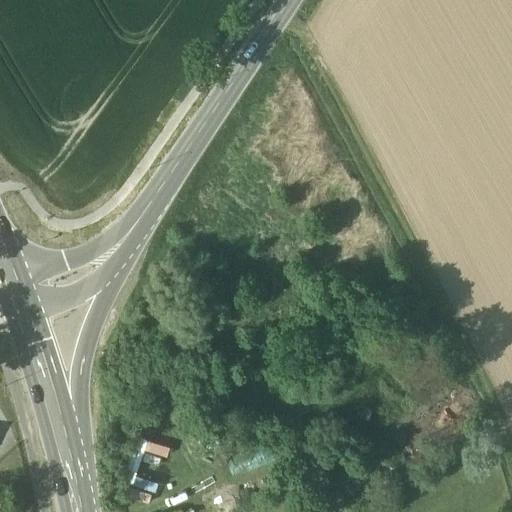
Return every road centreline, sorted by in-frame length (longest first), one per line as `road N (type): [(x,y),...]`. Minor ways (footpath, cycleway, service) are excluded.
road 1 (track): [(511,427),(305,36),(281,15)]
road 2 (tertiary): [(165,181),(292,0)]
road 3 (secondary): [(64,430),(83,349),(123,257)]
road 4 (tertiary): [(165,181),(113,239),(17,279)]
road 5 (primary): [(64,430),(28,313)]
